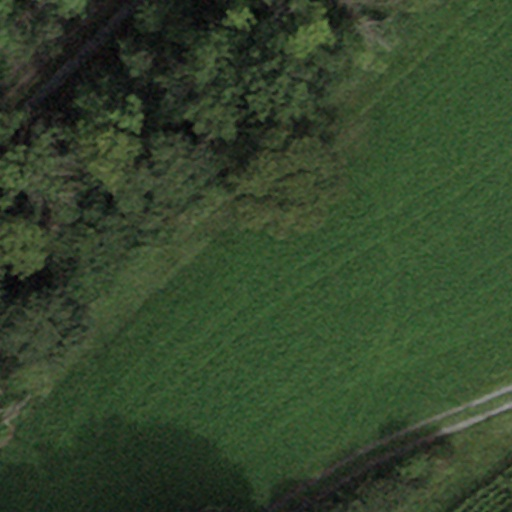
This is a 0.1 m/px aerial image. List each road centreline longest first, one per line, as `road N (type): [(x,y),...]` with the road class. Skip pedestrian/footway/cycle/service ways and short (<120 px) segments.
road 1 (track): [(263,511),(511,392)]
road 2 (track): [(0,85),(87,0)]
